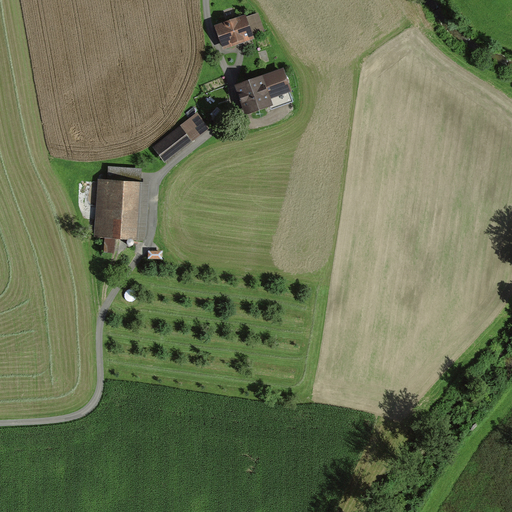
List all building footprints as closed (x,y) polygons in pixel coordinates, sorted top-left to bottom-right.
[(253,42),(245,18),(216,28),(225,52),(253,42)] [(290,95),(283,72),(236,88),(246,119),(274,109),(271,101),(290,95)] [(197,114),(180,127),(192,143),(209,130),(197,114)] [(182,133),(156,152),(165,163),(190,144),(182,133)] [(107,179),(98,179),(94,237),(105,237),(104,252),(114,253),(115,238),(138,239),(142,168),(108,166),(107,179)] [(148,249),(148,257),(163,257),(163,249),(148,249)]
